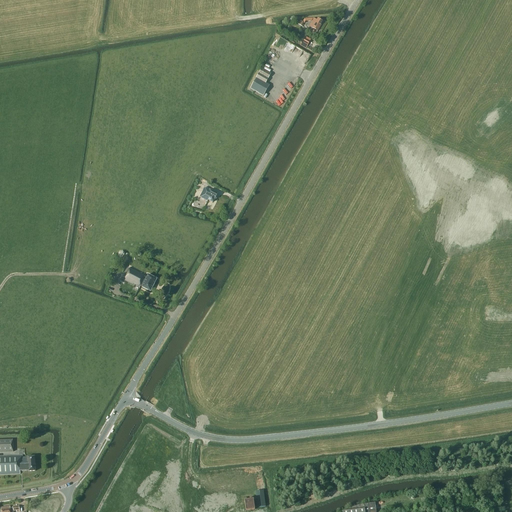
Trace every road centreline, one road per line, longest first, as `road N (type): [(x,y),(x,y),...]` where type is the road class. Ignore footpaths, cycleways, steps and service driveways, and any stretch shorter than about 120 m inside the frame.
road 1 (tertiary): [(126,395),(357,0)]
road 2 (secondary): [(126,395),(186,429),(239,440),(511,402)]
